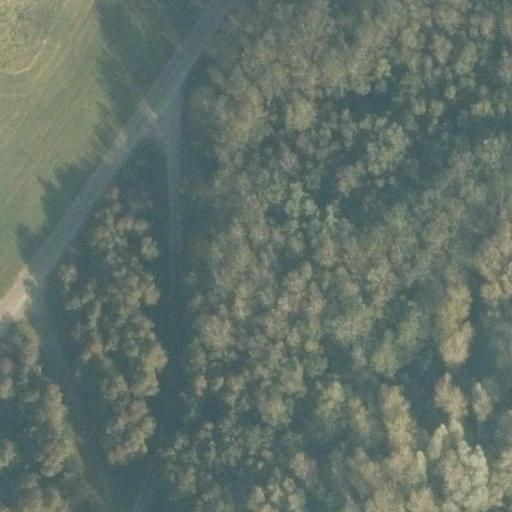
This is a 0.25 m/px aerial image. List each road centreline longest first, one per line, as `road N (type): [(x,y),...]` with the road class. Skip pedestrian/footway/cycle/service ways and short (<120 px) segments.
road 1 (track): [(138,511),(171,402),(176,157),(154,100)]
road 2 (track): [(0,305),(231,0)]
